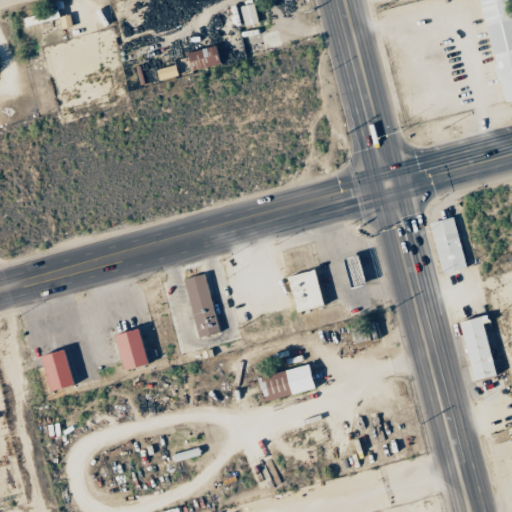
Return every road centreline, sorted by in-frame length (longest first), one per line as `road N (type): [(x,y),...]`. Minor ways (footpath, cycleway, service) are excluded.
road 1 (primary): [(473,511),(341,0)]
road 2 (secondary): [(389,184),(0,291)]
road 3 (secondary): [(511,151),(389,184)]
